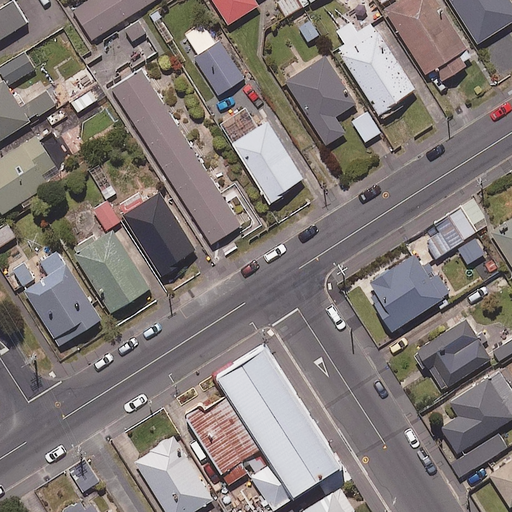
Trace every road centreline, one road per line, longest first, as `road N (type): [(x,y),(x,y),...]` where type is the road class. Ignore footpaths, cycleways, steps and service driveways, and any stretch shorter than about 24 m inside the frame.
road 1 (tertiary): [(279,280),(46,429)]
road 2 (tertiary): [(511,132),(279,280)]
road 3 (residential): [(427,511),(279,280)]
